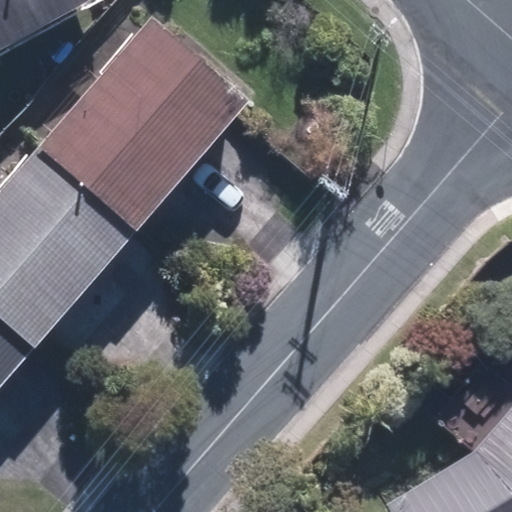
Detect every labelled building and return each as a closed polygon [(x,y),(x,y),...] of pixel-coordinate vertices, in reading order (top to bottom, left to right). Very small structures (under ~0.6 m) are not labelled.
[(0,0),(0,47),(74,7),(70,0),(0,0)] [(121,232),(229,110),(135,27),(27,150),(121,232)] [(0,343),(14,355),(121,232),(27,150),(0,180),(0,343)] [(0,370),(14,355),(0,343),(0,370)] [(511,511),(511,392),(453,461),(366,511),(365,511),(511,511)]
